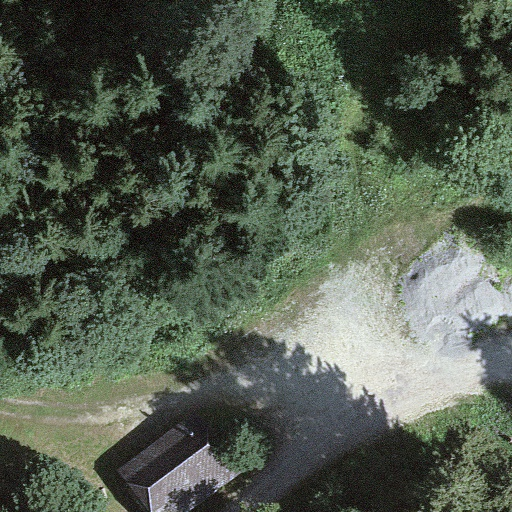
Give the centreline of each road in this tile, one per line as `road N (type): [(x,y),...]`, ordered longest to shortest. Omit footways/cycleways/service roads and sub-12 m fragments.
road 1 (track): [(375,375),(371,157),(396,50),(418,0)]
road 2 (track): [(0,403),(113,409),(375,375)]
road 3 (track): [(375,375),(241,511)]
road 4 (track): [(511,352),(375,375)]
